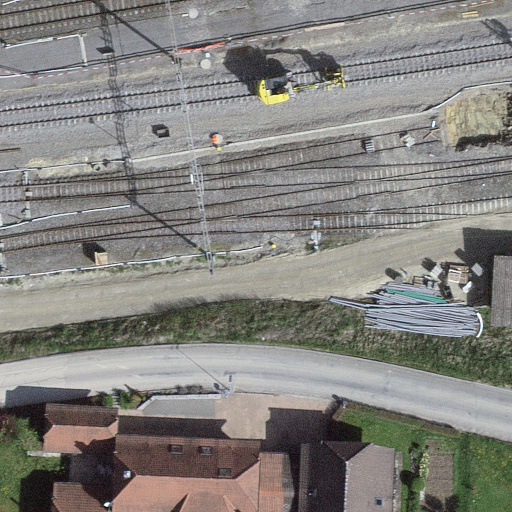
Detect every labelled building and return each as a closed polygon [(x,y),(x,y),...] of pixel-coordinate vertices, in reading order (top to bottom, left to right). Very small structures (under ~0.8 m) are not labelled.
[(511,252),(503,252),(500,308),(511,308),(511,252)] [(52,451),(126,454),(126,452),(111,451),(113,419),(54,417),(52,451)] [(254,457),(126,452),(126,454),(123,492),(126,493),(125,511),(278,511),(280,472),(254,471),(254,457)] [(311,473),(280,472),(278,511),(386,511),(389,463),(312,459),(311,473)] [(125,511),(126,493),(123,492),(71,490),(64,496),(63,511),(125,511)]
